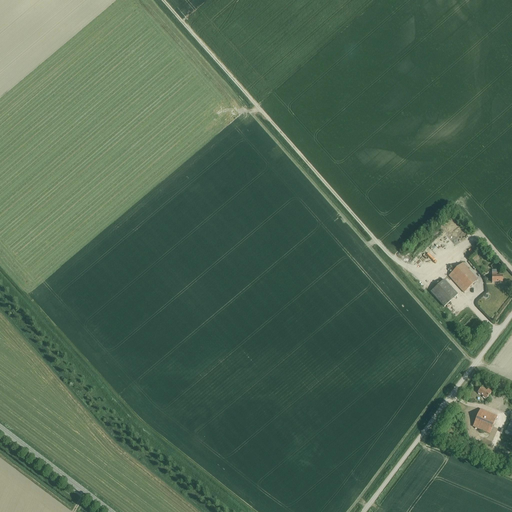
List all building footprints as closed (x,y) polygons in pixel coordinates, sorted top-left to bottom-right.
[(449,276),(464,293),(478,280),(463,263),(449,276)] [(492,270),(492,283),(503,282),(503,276),(497,276),(497,270),(492,270)] [(431,292),(444,307),(458,295),(444,280),(431,292)] [(478,393),(486,399),(492,392),(488,389),(486,391),(479,386),(476,390),(479,391),(478,393)] [(473,427),(489,434),(497,416),(480,409),(473,427)]
